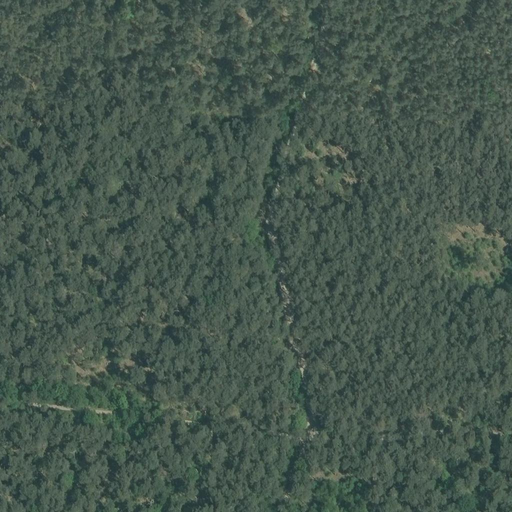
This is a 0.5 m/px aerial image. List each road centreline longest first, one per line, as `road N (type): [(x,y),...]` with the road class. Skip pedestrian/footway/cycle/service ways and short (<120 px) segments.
road 1 (track): [(324,0),(273,191),(271,230),(309,435)]
road 2 (track): [(309,435),(0,397)]
